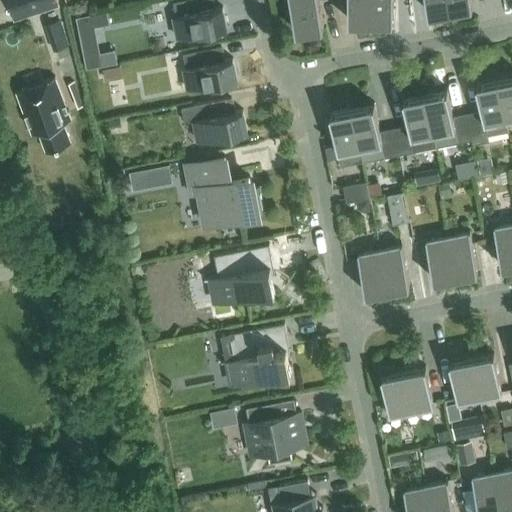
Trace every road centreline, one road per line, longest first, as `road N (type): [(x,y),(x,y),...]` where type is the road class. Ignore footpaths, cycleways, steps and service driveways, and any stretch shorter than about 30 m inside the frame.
road 1 (tertiary): [(99,511),(69,361),(0,192)]
road 2 (residential): [(347,321),(300,68)]
road 3 (residential): [(300,68),(511,27)]
road 4 (residential): [(386,511),(347,321)]
road 5 (residential): [(347,321),(511,288)]
